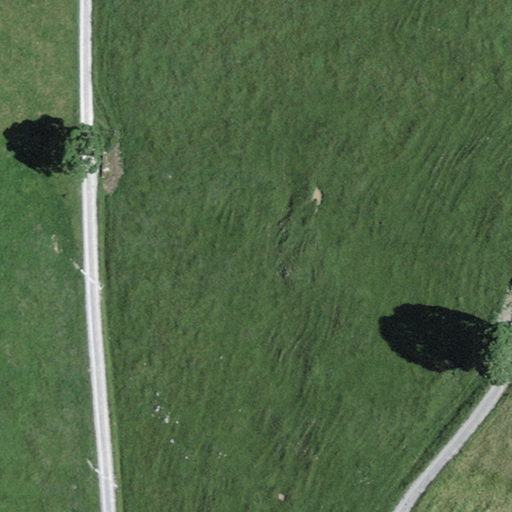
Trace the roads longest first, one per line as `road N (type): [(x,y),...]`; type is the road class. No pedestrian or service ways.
road 1 (track): [(88,0),(90,213),(109,511)]
road 2 (track): [(395,511),(511,365)]
